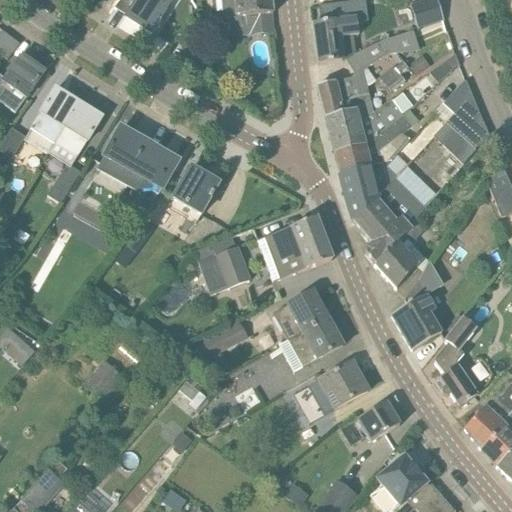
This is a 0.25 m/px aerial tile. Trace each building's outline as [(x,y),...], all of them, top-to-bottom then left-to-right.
[(119,0),(114,9),(126,16),(125,17),(151,33),(172,0),(119,0)] [(272,15),(270,0),(235,0),(238,19),(246,18),(248,37),(273,34),(270,15),(272,15)] [(435,0),(421,0),(407,4),(407,5),(413,29),(442,21),(435,0)] [(344,62),(346,62),(353,57),(350,38),(358,37),(356,20),(313,26),(319,67),(344,62)] [(0,56),(6,61),(19,45),(2,32),(0,34),(0,56)] [(325,121),(344,117),(341,105),(354,102),(353,98),(362,96),(362,95),(361,89),(371,81),(365,70),(387,56),(379,43),(353,57),(346,62),(353,72),(348,80),(317,88),(325,121)] [(457,65),(452,55),(450,57),(426,74),(434,84),(457,65)] [(25,101),(44,74),(21,57),(4,81),(0,78),(0,107),(13,117),(25,101)] [(415,78),(428,68),(420,57),(407,66),(415,78)] [(390,94),(404,84),(394,68),(378,79),(385,88),(385,87),(390,94)] [(454,118),(471,99),(466,86),(463,86),(443,108),(454,118)] [(54,145),(78,106),(54,91),(30,130),(54,145)] [(367,116),(362,95),(362,96),(353,98),(354,102),(341,105),(344,117),(325,121),(329,136),(361,129),(360,124),(373,120),(373,117),(392,103),(391,101),(371,115),(367,116)] [(392,103),(373,117),(373,120),(360,124),(361,129),(329,136),(334,155),(364,149),(403,118),(411,110),(413,109),(403,95),(392,103)] [(471,99),(454,118),(446,127),(466,145),(483,126),(482,124),(476,110),(471,99)] [(87,145),(101,120),(78,106),(54,145),(77,160),(86,145),(87,145)] [(369,166),(380,163),(378,155),(402,136),(412,128),(411,128),(420,121),(411,110),(403,118),(364,149),(334,155),(340,177),(370,169),(369,166)] [(0,154),(11,161),(25,139),(11,130),(0,147),(0,154)] [(120,131),(103,160),(127,174),(124,180),(125,183),(127,185),(128,186),(134,189),(138,188),(143,184),(131,206),(147,215),(156,198),(157,198),(178,163),(120,131)] [(395,177),(383,166),(381,166),(380,163),(369,166),(370,169),(340,177),(347,207),(353,224),(374,205),(372,204),(395,179),(394,178),(395,177)] [(60,208),(81,173),(67,165),(45,198),(60,208)] [(499,218),(511,212),(511,196),(500,168),(485,185),(499,218)] [(196,225),(199,219),(218,186),(190,171),(172,203),(173,204),(169,210),(196,225)] [(414,223),(426,209),(395,179),(372,204),(374,205),(353,224),(370,247),(366,249),(364,256),(374,266),(372,267),(374,270),(414,223)] [(57,258),(73,230),(100,244),(113,221),(68,197),(40,249),(57,258)] [(269,286),(329,263),(331,262),(315,220),(261,240),(267,257),(259,260),(269,286)] [(405,299),(423,274),(416,269),(417,267),(406,254),(414,247),(412,246),(424,232),(414,223),(374,270),(387,283),(386,287),(389,290),(393,290),(395,293),(395,292),(405,299)] [(126,249),(135,254),(144,241),(136,235),(126,249)] [(224,241),(193,253),(197,265),(229,253),(224,241)] [(209,297),(251,282),(238,249),(229,253),(197,265),(209,297)] [(412,353),(440,336),(424,307),(428,302),(412,290),(424,275),(423,274),(405,299),(406,300),(404,302),(407,307),(391,317),(412,353)] [(279,349),(328,323),(312,294),(286,309),(300,337),(279,348),(279,349)] [(446,398),(450,397),(458,410),(477,397),(456,366),(463,357),(458,354),(476,331),(462,319),(443,343),(448,346),(435,362),(434,364),(435,366),(444,377),(439,381),(444,389),(442,392),(442,396),(446,398)] [(294,376),(315,363),(342,348),(328,323),(279,349),(294,376)] [(211,360),(248,341),(239,324),(203,342),(211,360)] [(34,355),(7,331),(0,338),(0,351),(21,370),(34,355)] [(95,419),(120,389),(116,386),(122,378),(103,363),(81,389),(95,400),(86,411),(95,419)] [(332,414),(368,394),(352,365),(316,384),(332,414)] [(480,452),(504,427),(501,425),(511,413),(498,401),(511,387),(511,378),(507,374),(477,404),(484,411),(464,431),(480,452)] [(190,403),(196,394),(184,384),(177,393),(190,403)] [(369,446),(399,428),(397,424),(398,421),(395,417),(392,416),(386,405),(353,426),(357,433),(360,432),(369,446)] [(511,414),(511,413),(501,425),(504,427),(480,452),(496,469),(511,451),(511,414)] [(511,451),(496,469),(495,470),(511,485),(511,451)] [(410,468),(402,459),(374,482),(380,489),(397,509),(393,511),(449,511),(417,476),(418,471),(415,467),(410,468)] [(67,472),(56,463),(47,472),(58,482),(67,472)] [(25,482),(31,479),(31,473),(27,469),(21,472),(21,478),(25,482)] [(42,511),(64,487),(58,482),(47,472),(12,511),(42,511)] [(350,511),(360,496),(338,481),(318,511),(350,511)]
